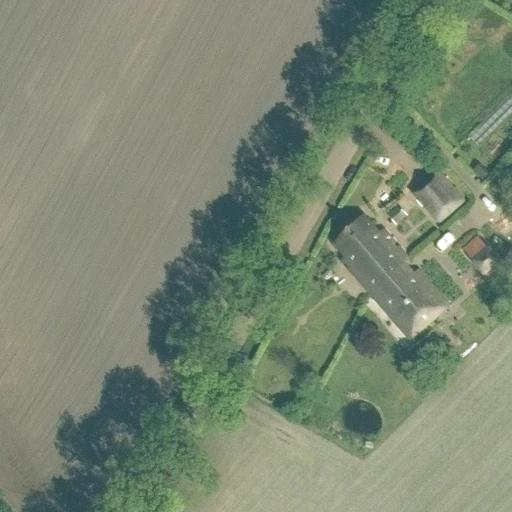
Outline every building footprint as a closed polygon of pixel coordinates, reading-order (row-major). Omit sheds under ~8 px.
[(440,173),(415,196),(437,221),(438,220),(441,222),(465,201),(458,193),(460,191),(447,177),(445,179),(440,173)] [(396,226),(407,216),(397,206),(386,216),(396,226)] [(342,261),(372,296),(402,268),(410,262),(384,231),(380,235),(364,217),(334,245),(346,258),(342,261)] [(472,262),(484,276),(485,275),(496,288),(511,276),(501,265),(503,264),(488,247),(487,248),(478,238),(464,251),(473,261),(472,262)] [(429,260),(462,295),(477,281),(444,246),(429,260)] [(392,339),(325,253),(305,252),(304,280),(313,292),(330,292),(346,312),(346,321),(369,350),(377,350),(392,339)] [(411,341),(449,308),(418,272),(410,278),(402,268),(372,296),(411,341)]
